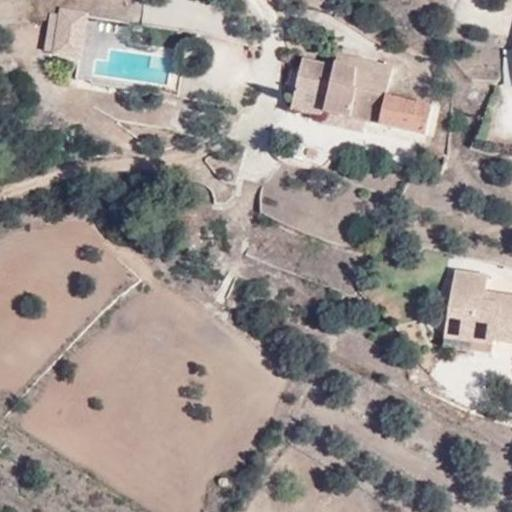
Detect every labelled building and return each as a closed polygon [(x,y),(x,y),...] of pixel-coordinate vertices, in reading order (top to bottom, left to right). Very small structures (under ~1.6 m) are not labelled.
[(85,10),(55,6),(49,55),(78,58),(85,10)] [(182,70),(211,70),(211,43),(182,43),(182,70)] [(303,66),(293,115),(326,123),(328,115),(361,125),(424,142),(427,115),(381,102),(385,82),(359,76),(339,72),(338,75),(303,66)] [(323,132),(358,141),(361,125),(328,115),(326,123),(323,132)] [(443,334),(440,354),(489,361),(490,350),(491,346),(511,348),(511,303),(496,302),(495,310),(481,308),(482,299),(484,283),(451,278),(443,334)] [(496,302),(482,299),(481,308),(495,310),(496,302)]
